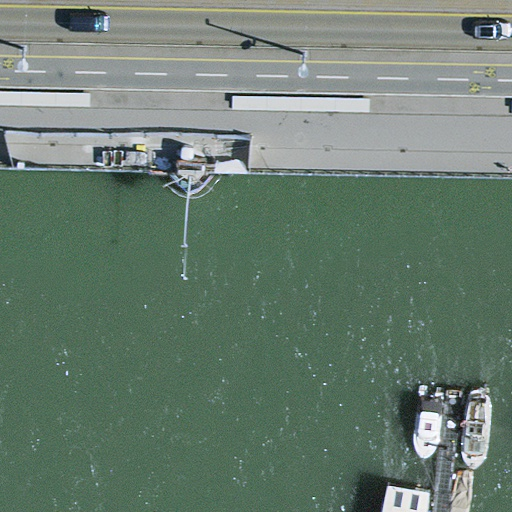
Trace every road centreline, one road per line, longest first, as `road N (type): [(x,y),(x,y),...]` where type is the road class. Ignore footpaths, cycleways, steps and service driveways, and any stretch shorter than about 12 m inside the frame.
road 1 (primary): [(0,3),(511,13)]
road 2 (motorway): [(0,45),(511,54)]
